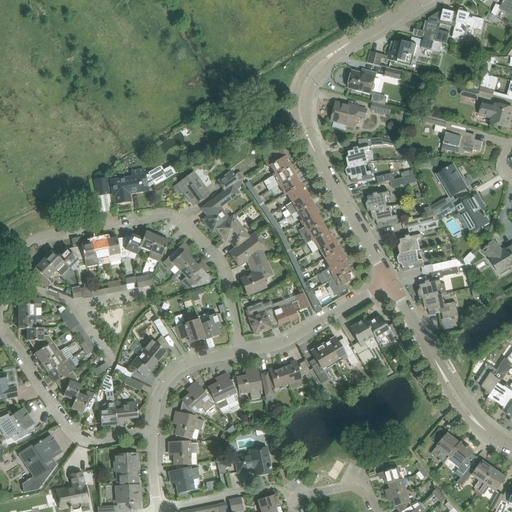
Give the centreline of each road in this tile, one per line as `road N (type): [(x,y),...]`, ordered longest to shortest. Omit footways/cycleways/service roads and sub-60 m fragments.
road 1 (unclassified): [(389,280),(311,148),(302,112),(315,72),(426,0)]
road 2 (residential): [(239,351),(222,269),(209,248),(165,214),(36,241),(11,280)]
road 3 (residential): [(11,280),(4,330),(66,427),(95,442),(151,436)]
road 4 (unclassified): [(511,445),(466,411),(389,280)]
road 5 (residential): [(239,351),(291,339),(389,280)]
road 6 (residential): [(151,436),(161,388),(176,370),(239,351)]
